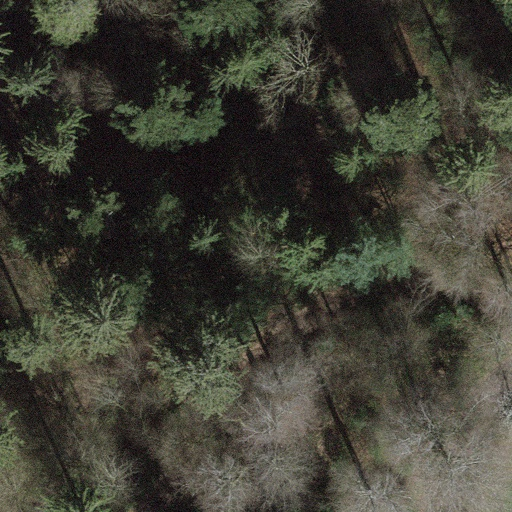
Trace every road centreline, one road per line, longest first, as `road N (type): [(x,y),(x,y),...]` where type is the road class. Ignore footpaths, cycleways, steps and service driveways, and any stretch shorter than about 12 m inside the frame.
road 1 (track): [(511,296),(455,274),(356,287),(232,371),(181,498),(156,511)]
road 2 (track): [(511,372),(465,423),(437,511)]
